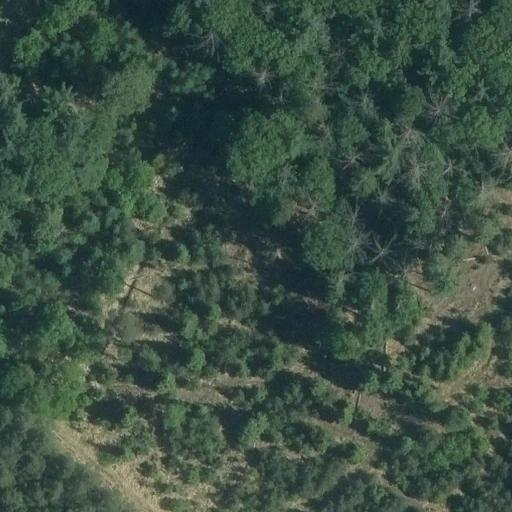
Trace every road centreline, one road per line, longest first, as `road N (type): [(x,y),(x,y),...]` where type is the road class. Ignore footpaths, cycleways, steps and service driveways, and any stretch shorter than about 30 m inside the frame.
road 1 (track): [(299,511),(511,330)]
road 2 (track): [(146,511),(0,396)]
